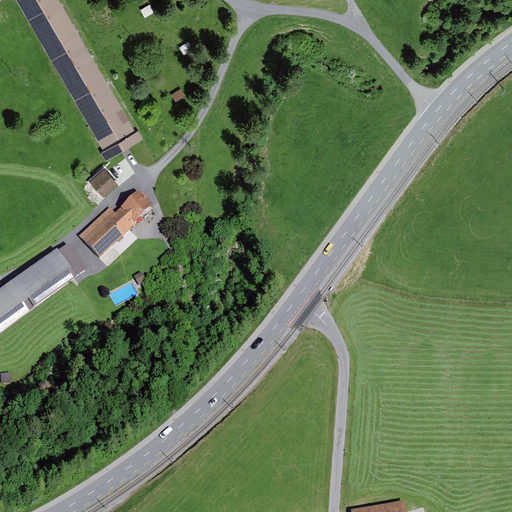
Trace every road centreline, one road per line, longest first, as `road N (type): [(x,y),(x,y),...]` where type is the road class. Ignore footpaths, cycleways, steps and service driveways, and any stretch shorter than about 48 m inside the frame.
road 1 (secondary): [(296,300),(437,110),(511,42)]
road 2 (secondary): [(59,511),(178,429),(296,300)]
road 3 (track): [(437,110),(350,23),(235,0)]
road 4 (unclassified): [(296,300),(329,328),(343,354),(334,511)]
road 5 (track): [(145,180),(208,105),(250,6)]
